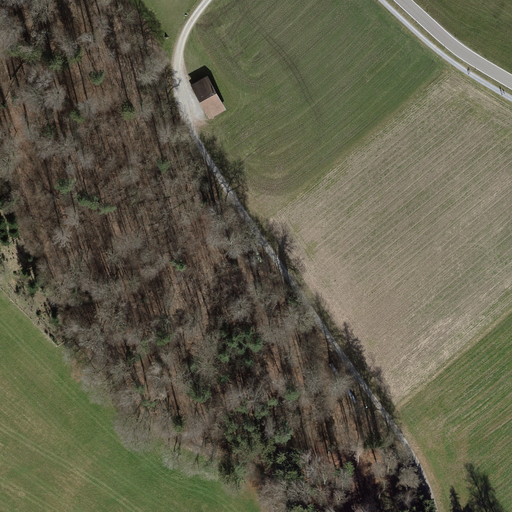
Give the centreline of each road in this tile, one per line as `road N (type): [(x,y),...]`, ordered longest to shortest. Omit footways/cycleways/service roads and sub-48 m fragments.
road 1 (track): [(208,0),(179,53),(186,118),(231,196),(408,448),(435,511)]
road 2 (unclassified): [(403,0),(511,82)]
